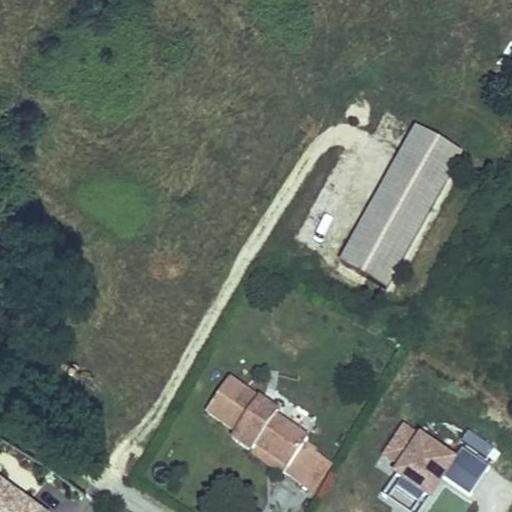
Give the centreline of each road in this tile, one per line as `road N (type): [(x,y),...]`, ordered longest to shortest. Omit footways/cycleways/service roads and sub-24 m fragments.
road 1 (unknown): [(114,490),(193,335),(193,281),(259,184),(312,129)]
road 2 (residential): [(147,511),(0,413)]
